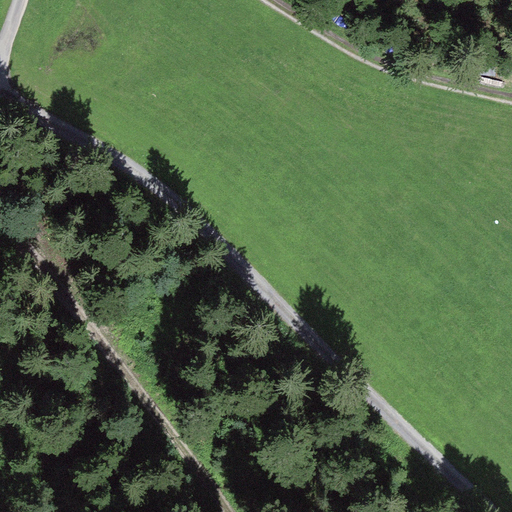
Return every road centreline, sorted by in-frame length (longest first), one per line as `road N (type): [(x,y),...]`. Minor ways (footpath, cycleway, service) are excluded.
road 1 (track): [(489,511),(231,248),(0,80)]
road 2 (track): [(226,511),(0,215)]
road 3 (track): [(511,92),(421,75),(271,0)]
